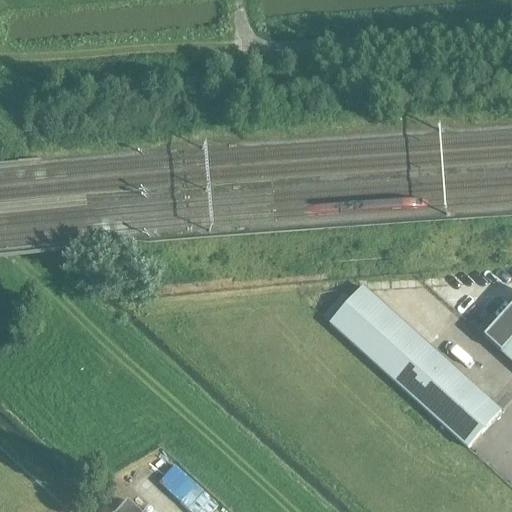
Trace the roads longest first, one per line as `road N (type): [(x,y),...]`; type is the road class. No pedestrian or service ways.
road 1 (track): [(294,511),(0,248)]
road 2 (track): [(240,11),(244,46),(511,30)]
